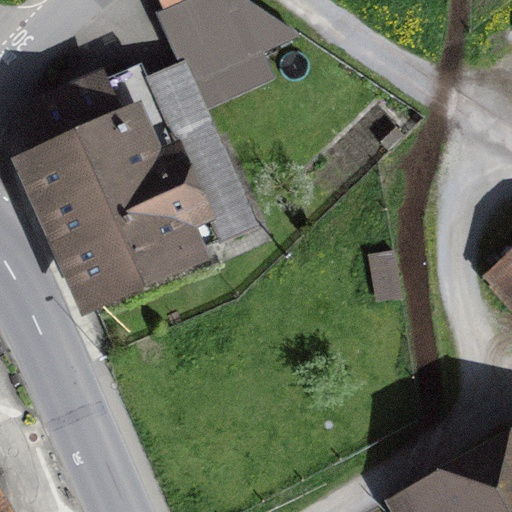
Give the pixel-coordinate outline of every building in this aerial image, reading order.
[(150,99),(202,216),(218,208),(228,234),(257,223),(208,104),(275,77),(267,43),(295,37),(246,0),(212,0),(167,20),(183,57),(137,76),(150,99)] [(159,0),(165,11),(187,0),(159,0)] [(202,216),(150,99),(122,118),(106,77),(32,113),(41,143),(16,153),(86,307),(214,252),(202,216)] [(511,302),(511,256),(489,279),(511,302)] [(511,511),(511,438),(391,505),(394,511),(511,511)]
